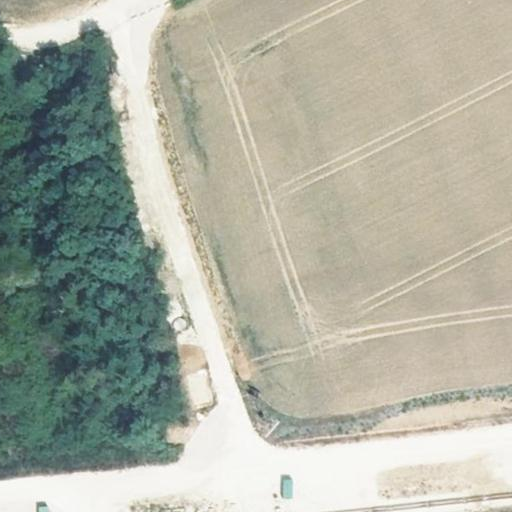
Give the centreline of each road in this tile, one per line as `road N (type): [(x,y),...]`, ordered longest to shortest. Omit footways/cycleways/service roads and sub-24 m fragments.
road 1 (track): [(0,501),(511,449)]
road 2 (track): [(236,477),(115,9)]
